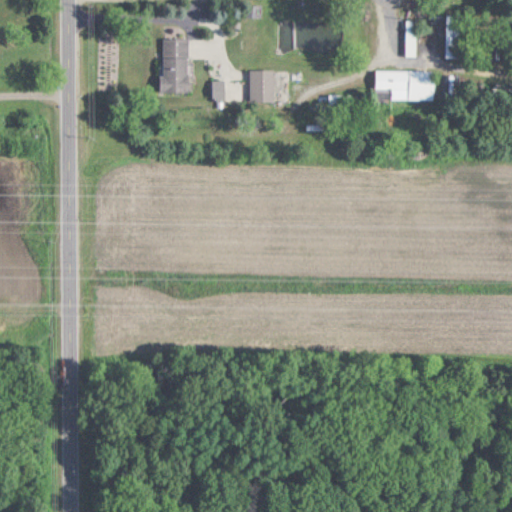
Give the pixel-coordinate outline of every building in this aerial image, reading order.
[(403,57),(413,57),(413,21),(403,21),(403,57)] [(184,95),(183,39),(158,40),(159,77),(153,77),(154,95),(184,95)] [(245,71),(246,103),(269,102),(269,71),(245,71)] [(388,100),(431,101),(431,81),(422,81),(422,72),(370,71),(370,90),(388,90),(388,100)] [(222,101),(221,82),(208,82),(208,101),(222,101)]
